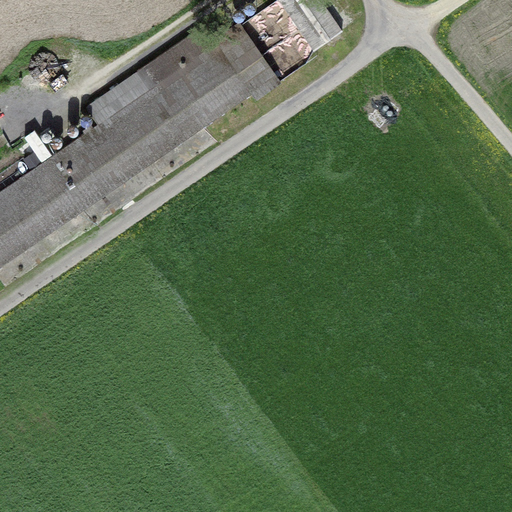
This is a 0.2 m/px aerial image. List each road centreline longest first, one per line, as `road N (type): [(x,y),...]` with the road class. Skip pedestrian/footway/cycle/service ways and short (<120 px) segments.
road 1 (unclassified): [(0,318),(405,29),(378,0)]
road 2 (track): [(511,156),(405,29)]
